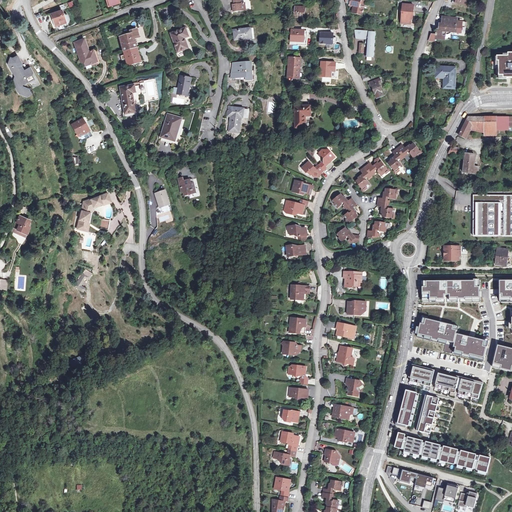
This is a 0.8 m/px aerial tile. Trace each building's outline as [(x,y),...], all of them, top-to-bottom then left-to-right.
[(245,10),(244,3),(240,4),(239,0),(232,0),(233,4),(232,5),(233,11),(245,10)] [(360,2),(360,0),(350,0),(350,5),(357,6),(353,8),(353,12),(362,14),(364,3),(360,2)] [(414,5),(403,4),(401,24),(411,25),(411,15),(413,15),(414,5)] [(294,17),(303,18),(303,9),(295,8),(294,17)] [(60,15),(62,14),(61,10),(50,14),(54,26),(65,23),(64,18),(62,19),(60,15)] [(435,39),(441,39),(442,36),(445,36),(447,32),(461,33),(462,22),(457,22),(457,18),(443,17),(442,24),(440,24),(439,27),(440,27),(440,30),(437,30),(435,35),(431,34),(429,41),(435,41),(435,39)] [(183,35),(188,34),(186,28),(171,33),(177,52),(188,48),(184,39),(183,35)] [(252,38),(251,28),(233,30),(234,40),(252,38)] [(120,37),(124,52),(136,48),(134,39),(135,39),(133,30),(130,31),(131,34),(120,37)] [(297,45),(306,46),(307,35),(303,35),(303,31),(291,30),(291,41),(297,41),(297,45)] [(368,35),(364,34),(364,38),(364,39),(367,40),(365,56),(373,57),(374,46),(372,46),(372,44),(374,44),(375,32),(368,32),(368,35)] [(333,34),(320,33),(319,43),(326,44),(326,45),(332,45),(333,34)] [(81,63),(84,62),(86,68),(91,67),(91,64),(98,62),(94,51),(89,52),(85,40),(74,43),(81,63)] [(136,48),(124,52),(128,66),(142,62),(140,57),(139,57),(136,48)] [(502,53),(502,76),(506,76),(506,78),(509,78),(511,78),(511,53),(502,53)] [(15,77),(13,85),(18,94),(27,98),(32,94),(30,90),(22,87),(21,86),(26,83),(27,84),(35,80),(33,75),(33,73),(30,68),(24,71),(21,67),(22,65),(18,56),(12,58),(10,58),(8,65),(15,77)] [(288,78),(298,79),(300,58),(289,58),(288,78)] [(252,80),(251,62),(233,64),(231,78),(246,77),(246,81),(252,80)] [(435,78),(444,78),(443,88),(454,89),(455,68),(436,67),(435,78)] [(349,76),(346,68),(341,68),(341,75),(349,76)] [(191,79),(180,76),(177,94),(188,96),(191,79)] [(378,83),(377,80),(369,82),(371,86),(373,86),(377,98),(383,96),(378,83)] [(136,93),(135,85),(120,88),(125,114),(136,113),(133,93),(136,93)] [(311,116),(310,106),(295,106),(295,128),(306,128),(305,116),(311,116)] [(242,118),(244,109),(229,107),(227,116),(230,116),(228,132),(239,133),(241,118),(242,118)] [(168,115),(161,137),(175,141),(181,119),(168,115)] [(497,117),(484,117),(468,117),(462,130),(459,135),(465,139),(469,130),(484,133),(484,131),(497,131),(497,117)] [(90,141),(91,144),(96,141),(90,131),(81,136),(85,144),(90,141)] [(410,145),(408,147),(410,149),(409,150),(410,151),(409,152),(414,158),(417,155),(416,154),(420,152),(414,144),(411,146),(410,145)] [(393,153),(396,156),(397,158),(398,158),(399,159),(401,161),(408,155),(406,153),(406,152),(407,151),(405,149),(402,145),(401,146),(394,152),(393,153)] [(335,158),(329,151),(323,151),(319,153),(324,159),(324,164),(326,166),(335,158)] [(472,174),(473,167),(475,155),(465,154),(463,172),(472,174)] [(398,168),(398,170),(402,167),(398,161),(397,162),(396,161),(395,160),(394,161),(393,159),(391,160),(392,161),(389,163),(395,171),(398,168)] [(309,162),(305,166),(304,171),(306,173),(308,172),(313,177),(317,178),(320,175),(309,162)] [(378,163),(376,165),(378,167),(377,168),(378,169),(379,169),(377,171),(381,176),(385,173),(385,172),(388,170),(382,162),(379,164),(378,163)] [(319,166),(324,172),(327,169),(322,163),(319,166)] [(369,179),(372,176),(376,173),(374,171),(374,170),(375,169),(373,167),(370,163),(369,164),(362,170),(361,171),(364,174),(366,177),(367,176),(367,177),(369,179)] [(356,182),(362,189),(365,187),(366,188),(370,185),(366,179),(365,180),(364,179),(363,178),(362,179),(360,177),(359,178),(360,179),(356,182)] [(184,183),(184,181),(183,178),(179,179),(182,193),(183,192),(187,192),(188,195),(193,194),(192,190),(195,190),(193,179),(187,180),(188,182),(184,183)] [(295,181),(292,191),(297,192),(296,193),(303,195),(304,194),(308,195),(310,189),(311,186),(303,184),(303,183),(295,181)] [(396,199),(397,195),(396,194),(396,191),(386,189),(386,193),(384,193),(384,195),(387,195),(386,197),(388,197),(389,197),(389,198),(396,199)] [(169,205),(164,191),(160,192),(154,194),(159,208),(169,205)] [(107,201),(92,207),(86,205),(84,210),(89,211),(89,212),(86,227),(77,225),(76,229),(86,232),(90,213),(93,209),(108,203),(109,202),(106,192),(104,193),(107,201)] [(92,207),(107,201),(104,193),(82,201),(77,225),(86,227),(89,212),(89,211),(84,210),(86,205),(92,207)] [(336,204),(335,205),(338,208),(344,204),(343,203),(344,202),(345,201),(344,200),(346,199),(345,197),(344,198),(341,195),(334,201),(336,204)] [(511,195),(474,195),(474,236),(498,236),(511,235),(511,195)] [(352,199),(348,202),(346,204),(347,204),(346,205),(344,207),(347,211),(349,209),(350,209),(351,210),(353,208),(357,205),(352,199)] [(385,206),(387,206),(389,207),(390,204),(390,201),(387,201),(386,201),(386,200),(384,199),(379,199),(378,206),(382,207),(385,207),(385,206)] [(305,206),(307,207),(308,202),(301,200),(299,205),(288,202),(286,207),(287,208),(286,213),(295,216),(296,213),(302,215),(305,206)] [(384,211),(382,211),(381,213),(383,213),(382,217),(392,218),(393,214),(394,214),(395,210),(387,209),(387,210),(386,210),(385,210),(384,211)] [(357,213),(355,211),(353,213),(353,212),(351,212),(351,213),(350,212),(344,217),(347,220),(348,220),(351,223),(358,217),(356,214),(357,213)] [(16,222),(15,221),(13,226),(20,229),(19,231),(22,233),(23,231),(28,232),(30,227),(28,226),(30,220),(19,215),(16,222)] [(385,227),(385,224),(376,222),(375,226),(374,226),(374,228),(376,228),(376,230),(378,230),(379,230),(378,231),(386,232),(386,227),(385,227)] [(299,237),(299,242),(307,241),(306,237),(307,236),(306,229),(301,230),(300,228),(296,229),(296,227),(288,228),(289,232),(291,232),(291,236),(298,235),(298,238),(299,237)] [(347,237),(349,235),(348,234),(350,232),(349,231),(348,232),(345,228),(338,234),(341,238),(339,239),(342,242),(348,238),(347,237)] [(294,255),(296,257),(306,255),(305,246),(293,248),(293,247),(287,247),(288,257),(292,257),(294,255)] [(461,246),(445,247),(445,261),(459,260),(459,252),(461,252),(461,246)] [(509,250),(498,248),(496,264),(506,266),(509,250)] [(362,282),(362,276),(359,276),(359,273),(344,273),(344,278),(345,279),(345,287),(353,288),(353,286),(358,286),(358,287),(361,287),(363,286),(363,283),(362,282)] [(74,287),(83,293),(86,289),(80,285),(84,279),(87,281),(89,278),(83,274),(74,287)] [(304,294),(309,295),(310,287),(292,285),(291,300),(303,301),(304,294)] [(361,316),(361,311),(366,312),(366,302),(357,302),(357,303),(348,303),(347,315),(361,316)] [(289,333),(305,335),(307,321),(291,319),(289,333)] [(352,339),(354,333),(355,334),(356,327),(338,323),(336,329),(338,330),(337,336),(352,339)] [(289,352),(288,355),(295,356),(296,354),(298,352),(301,352),(302,347),(297,346),(295,344),(285,342),(283,344),(284,346),(283,352),(289,352)] [(342,363),(344,366),(353,361),(351,355),(353,349),(341,347),(339,354),(338,354),(337,362),(342,363)] [(83,355),(70,361),(73,368),(86,362),(83,355)] [(435,370),(412,364),(409,378),(411,378),(410,381),(431,387),(435,370)] [(288,375),(301,376),(303,376),(303,374),(305,375),(306,375),(307,368),(293,366),(289,368),(288,375)] [(455,393),(459,376),(439,371),(435,388),(455,393)] [(484,382),(463,377),(458,394),(479,399),(484,382)] [(359,392),(358,391),(359,388),(363,385),(361,382),(347,379),(347,383),(351,384),(350,389),(349,389),(348,395),(358,397),(359,392)] [(309,391),(292,389),(291,398),(295,398),(298,400),(301,399),(308,400),(309,391)] [(418,393),(405,390),(396,425),(409,429),(418,393)] [(439,398),(426,395),(417,430),(430,434),(439,398)] [(348,416),(351,414),(352,414),(353,409),(337,406),(335,412),(334,412),(333,417),(348,420),(348,416)] [(300,413),(293,411),(292,412),(284,410),(282,419),(284,422),(291,423),(291,422),(298,423),(300,413)] [(355,434),(336,429),(334,438),(338,439),(338,441),(343,442),(344,441),(353,443),(355,434)] [(289,446),(288,450),(296,452),(297,447),(298,447),(300,437),(293,436),(293,434),(283,432),(281,443),(288,444),(290,446),(289,446)] [(406,434),(399,433),(395,447),(402,449),(406,434)] [(423,441),(408,437),(405,452),(420,456),(423,441)] [(441,445),(427,442),(423,457),(437,460),(441,445)] [(459,450),(444,446),(440,461),(455,464),(459,450)] [(290,456),(295,457),(296,452),(288,450),(287,455),(283,454),(283,455),(280,454),(278,460),(281,460),(281,463),(282,465),(285,466),(285,465),(289,466),(291,460),(289,460),(290,456)] [(332,461),(339,463),(340,457),(337,453),(332,452),(333,451),(326,450),(325,455),(326,455),(324,462),(330,464),(332,461)] [(477,454),(461,450),(458,465),(473,469),(477,454)] [(491,458),(480,455),(477,470),(488,473),(491,458)] [(417,473),(401,470),(399,480),(408,482),(410,476),(416,478),(417,473)] [(425,488),(426,485),(432,486),(434,478),(419,474),(416,485),(425,488)] [(274,490),(282,491),(289,492),(292,489),(291,481),(277,478),(274,490)] [(330,484),(330,486),(332,486),(332,488),(333,488),(334,488),(334,490),(341,491),(342,486),(340,486),(341,482),(332,480),(331,484),(330,484)] [(439,489),(436,500),(444,502),(444,500),(455,503),(459,486),(448,483),(447,489),(444,489),(444,490),(439,489)] [(323,497),(327,498),(332,499),(332,497),(334,497),(334,495),(335,493),(333,492),(331,492),(331,490),(329,490),(324,489),(323,497)] [(469,495),(461,493),(458,506),(466,508),(466,506),(474,508),(478,494),(470,491),(469,495)] [(282,511),(285,503),(280,502),(273,500),(272,511),(282,511)] [(332,502),(331,502),(329,501),(329,503),(327,502),(326,504),(328,505),(327,511),(326,511),(325,511),(336,511),(337,509),(337,506),(338,506),(339,501),(332,500),(332,502)] [(432,502),(425,500),(423,507),(430,509),(432,502)]
